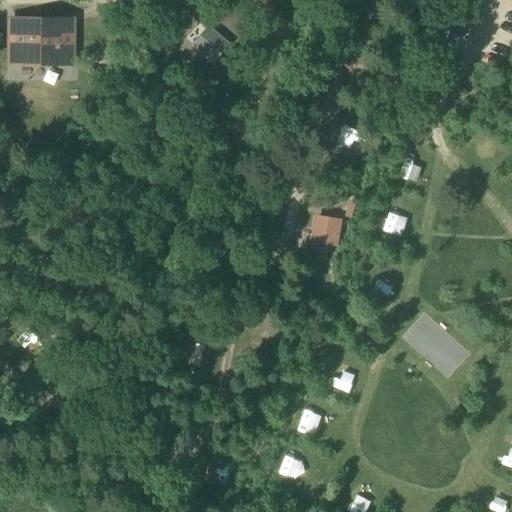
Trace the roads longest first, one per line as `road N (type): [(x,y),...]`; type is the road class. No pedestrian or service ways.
road 1 (track): [(0,365),(150,458),(192,450),(225,385),(236,249),(292,191),(304,135),(401,0)]
road 2 (track): [(435,119),(431,221),(379,352),(358,454),(370,475),(421,503),(445,503),(466,477),(498,400),(511,322)]
